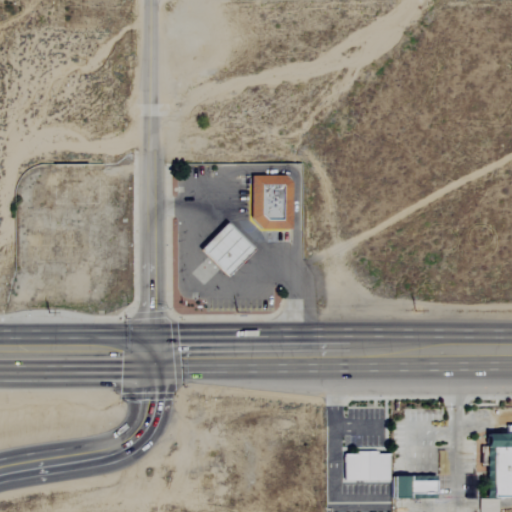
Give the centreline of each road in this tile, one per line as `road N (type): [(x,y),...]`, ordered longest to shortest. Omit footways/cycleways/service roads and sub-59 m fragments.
road 1 (primary): [(511,353),(153,355)]
road 2 (residential): [(153,355),(150,0)]
road 3 (tertiary): [(0,470),(120,448),(141,434),(153,402),(153,355)]
road 4 (primary): [(153,355),(0,354)]
